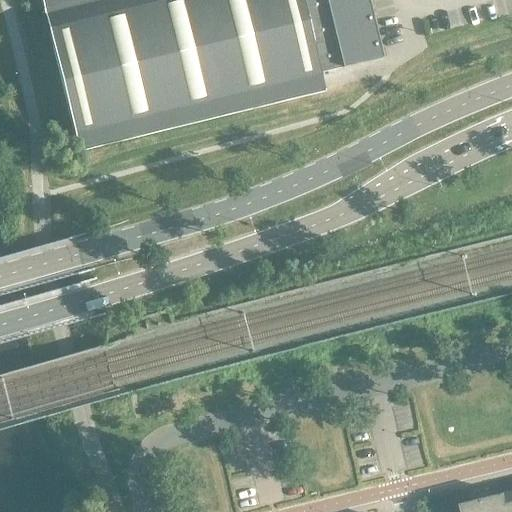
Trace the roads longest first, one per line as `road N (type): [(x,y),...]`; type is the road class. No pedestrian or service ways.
road 1 (secondary): [(0,324),(220,261),(511,131)]
road 2 (secondary): [(511,87),(234,212),(0,277)]
road 3 (residential): [(150,450),(376,390)]
road 4 (residential): [(376,390),(511,357)]
